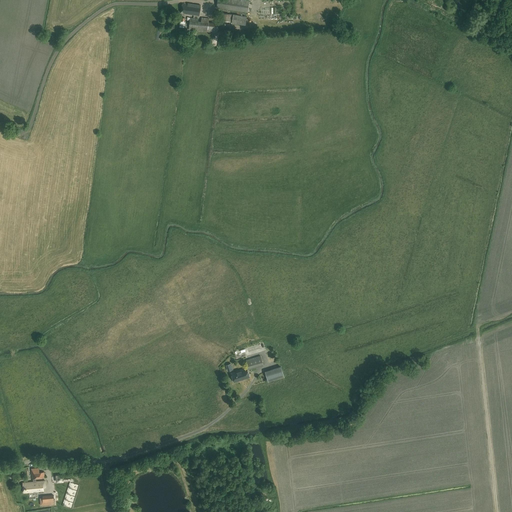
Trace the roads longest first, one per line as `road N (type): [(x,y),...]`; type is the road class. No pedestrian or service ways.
road 1 (unclassified): [(0,467),(115,459),(204,428),(233,404)]
road 2 (track): [(164,4),(115,3),(88,18),(56,51),(27,130),(0,127)]
road 3 (track): [(497,511),(478,329)]
